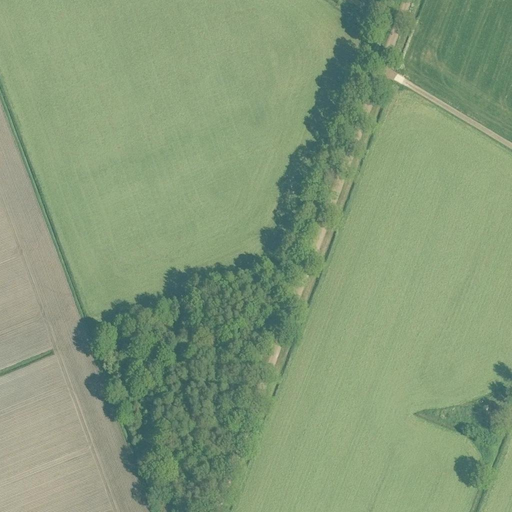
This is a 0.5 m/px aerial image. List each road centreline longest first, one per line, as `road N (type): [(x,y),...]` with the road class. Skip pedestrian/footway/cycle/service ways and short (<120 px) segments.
road 1 (track): [(215,511),(407,0)]
road 2 (track): [(381,69),(511,147)]
